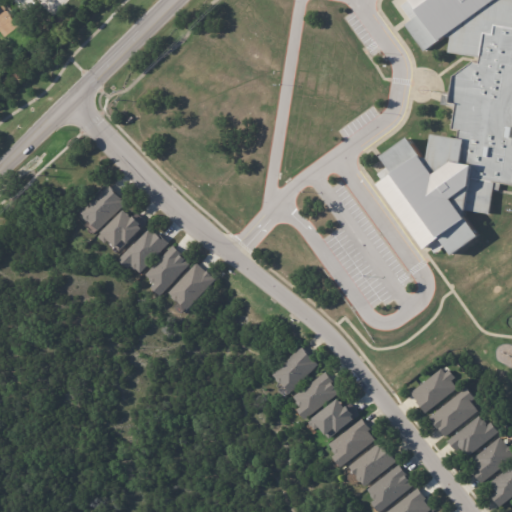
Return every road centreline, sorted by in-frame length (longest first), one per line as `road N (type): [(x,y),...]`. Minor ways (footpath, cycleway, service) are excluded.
road 1 (residential): [(468,511),(332,340),(159,198),(73,99)]
road 2 (tertiary): [(0,171),(176,0)]
